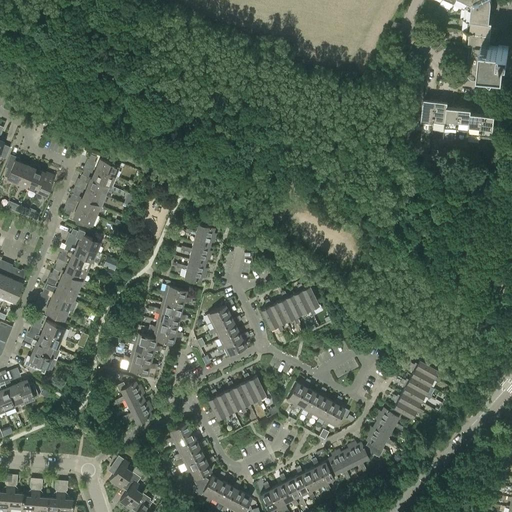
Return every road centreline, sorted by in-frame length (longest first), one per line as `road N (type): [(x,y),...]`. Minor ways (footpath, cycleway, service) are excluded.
road 1 (residential): [(0,362),(74,164),(32,146),(29,126),(0,113)]
road 2 (tertiary): [(395,511),(511,382)]
road 3 (residential): [(511,87),(465,82),(413,40),(406,22),(418,0)]
road 4 (residential): [(284,431),(271,455),(237,469),(223,462),(194,406)]
road 5 (residential): [(87,471),(111,448),(194,406)]
